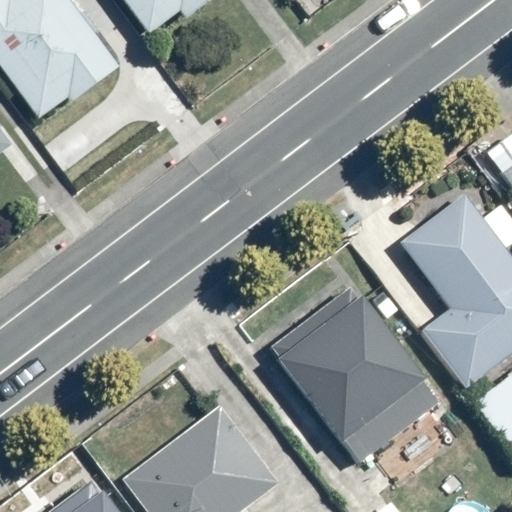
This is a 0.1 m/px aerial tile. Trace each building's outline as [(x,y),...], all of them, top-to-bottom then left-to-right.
[(0,0),(0,67),(38,118),(69,95),(72,99),(118,64),(70,0),(0,0)] [(122,0),(148,34),(181,10),(187,17),(209,0),(122,0)] [(0,151),(12,142),(0,126),(0,151)] [(511,134),(509,131),(467,164),(483,184),(493,176),(511,200),(511,134)] [(511,270),(458,200),(397,247),(444,309),(415,331),(461,390),(511,351),(511,270)] [(356,295),(271,359),(335,444),(339,440),(355,462),(433,404),(416,381),(419,379),(356,295)] [(215,406),(117,480),(140,511),(237,511),(274,484),(215,406)] [(392,511),(373,489),(347,510),(347,511),(392,511)] [(111,511),(96,492),(68,511),(111,511)]
